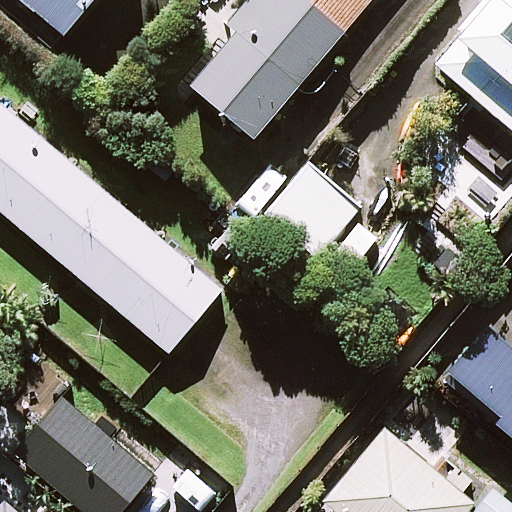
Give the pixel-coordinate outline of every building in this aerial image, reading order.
[(29,0),(69,33),(96,0),(29,0)] [(252,0),(234,22),(244,30),(198,84),(259,136),(373,0),(252,0)] [(511,0),(487,0),(436,60),(511,125),(511,0)] [(224,288),(0,100),(0,207),(171,351),(224,288)] [(367,204),(312,163),(268,222),(323,263),(367,204)] [(511,337),(494,321),(452,365),(505,415),(502,418),(511,427),(511,337)] [(122,511),(157,472),(66,392),(6,461),(25,478),(35,466),(88,511),(122,511)] [(466,511),(476,501),(387,427),(326,499),(341,511),(466,511)] [(21,511),(8,501),(0,509),(0,511),(21,511)]
